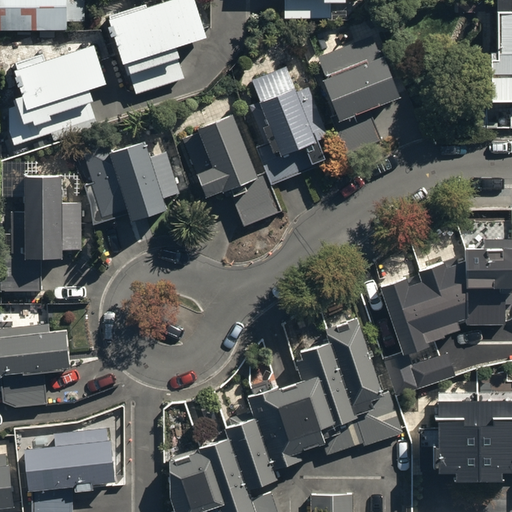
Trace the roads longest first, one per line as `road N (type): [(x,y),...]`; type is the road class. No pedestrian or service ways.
road 1 (residential): [(257,284),(214,342),(173,364),(136,350),(123,330),(134,282),(184,270),(212,282)]
road 2 (residential): [(511,163),(432,168),(391,186),(257,284)]
